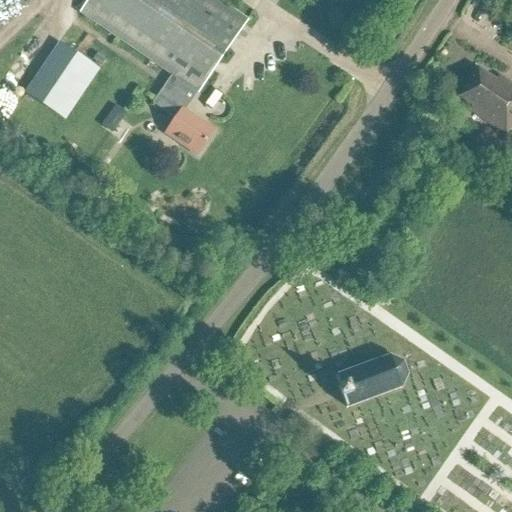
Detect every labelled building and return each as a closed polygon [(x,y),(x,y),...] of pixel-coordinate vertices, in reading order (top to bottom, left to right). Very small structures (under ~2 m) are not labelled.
[(197,94),(247,21),(215,0),(89,0),(80,14),(171,76),(152,104),(175,120),(165,135),(197,157),(214,132),(184,111),(196,93),(197,94)] [(495,82),(477,69),(458,98),(472,108),(469,113),(506,137),(511,127),(511,86),(498,77),(495,82)] [(118,125),(126,115),(114,106),(107,116),(118,125)] [(346,409),(400,389),(406,376),(402,365),(389,358),(334,378),(346,409)] [(453,494),(481,511),(511,511),(511,435),(508,437),(509,436),(466,450),(448,477),(453,494)] [(284,511),(288,511),(298,498),(289,492),(278,508),(284,511)]
